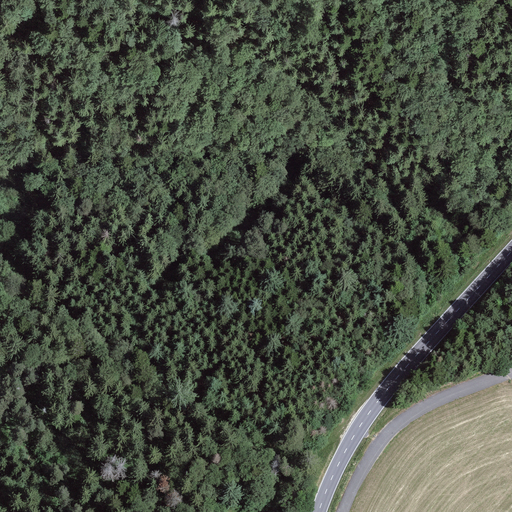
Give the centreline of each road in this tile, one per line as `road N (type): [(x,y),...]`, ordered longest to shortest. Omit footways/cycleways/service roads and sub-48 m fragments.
road 1 (secondary): [(320,511),(374,406),(511,251)]
road 2 (unclassified): [(342,511),(375,449),(406,418),(511,375)]
